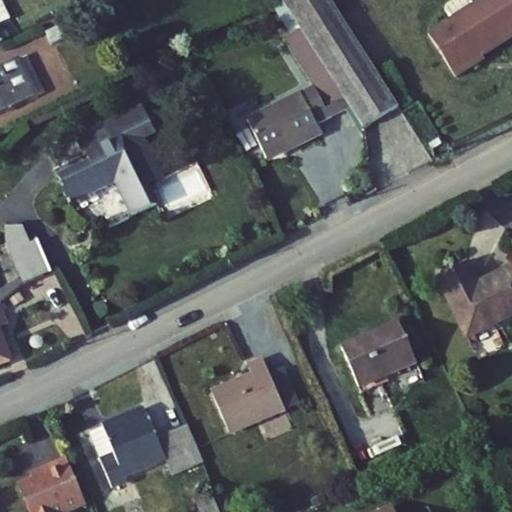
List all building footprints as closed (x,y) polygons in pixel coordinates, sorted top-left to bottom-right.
[(288,0),(303,25),(351,104),(366,127),(403,106),(337,0),(288,0)] [(511,10),(455,46),(482,90),(511,70),(511,10)] [(248,117),(269,156),(320,130),(316,121),(351,104),(303,25),(286,36),(314,82),(248,117)] [(0,61),(0,108),(37,90),(18,52),(0,61)] [(120,187),(136,220),(163,207),(126,133),(132,130),(121,111),(76,134),(86,152),(90,150),(93,159),(62,175),(68,188),(64,191),(75,214),(81,211),(79,207),(120,187)] [(449,158),(454,166),(468,157),(463,149),(449,158)] [(12,265),(17,277),(25,298),(50,288),(38,256),(12,265)] [(435,275),(466,335),(511,310),(511,262),(476,282),(464,259),(435,275)] [(0,307),(5,306),(25,298),(17,277),(7,281),(0,289),(0,307)] [(0,307),(0,365),(9,362),(0,334),(0,324),(10,320),(5,306),(0,307)] [(340,342),(356,381),(413,356),(396,318),(340,342)] [(209,391),(228,433),(283,409),(261,358),(246,364),(251,378),(228,388),(226,384),(209,391)] [(167,461),(172,471),(202,458),(188,425),(158,439),(146,413),(104,431),(117,460),(104,466),(115,492),(129,486),(125,479),(167,461)] [(104,431),(91,437),(104,466),(117,460),(104,431)] [(63,511),(84,503),(63,457),(38,468),(40,472),(15,484),(27,511),(63,511)] [(196,503),(200,511),(216,511),(210,497),(196,503)]
